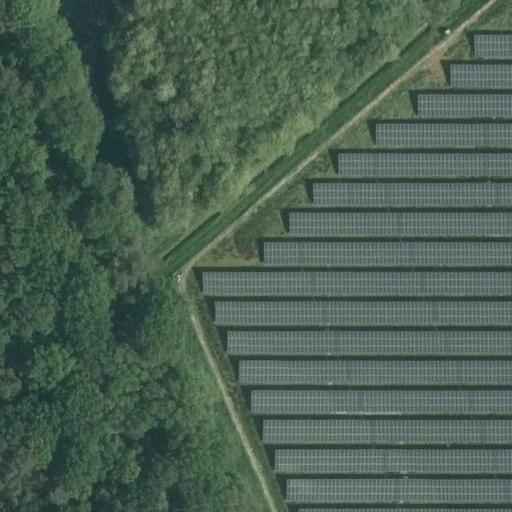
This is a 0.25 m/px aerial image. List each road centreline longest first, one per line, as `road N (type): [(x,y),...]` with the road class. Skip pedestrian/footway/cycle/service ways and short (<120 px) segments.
road 1 (unclassified): [(30,511),(108,0)]
road 2 (track): [(89,119),(37,0)]
